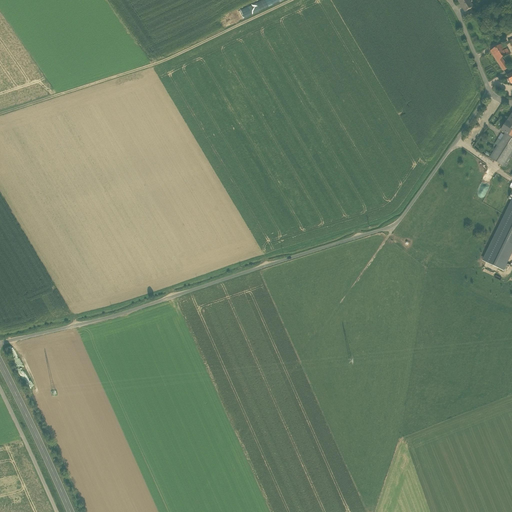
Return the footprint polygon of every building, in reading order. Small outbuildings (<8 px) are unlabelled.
[(457,0),(465,12),(473,7),(469,0),(457,0)] [(507,24),(511,18),(511,11),(503,21),(507,24)] [(508,68),(502,59),(510,54),(507,49),(505,50),(501,44),(490,51),(498,62),(504,71),(508,68)] [(506,133),(509,135),(511,131),(511,123),(508,121),(501,130),(506,133)] [(511,153),(511,137),(509,135),(506,133),(490,158),(504,167),(511,153)] [(511,250),(511,202),(484,261),(503,270),(511,250)]
